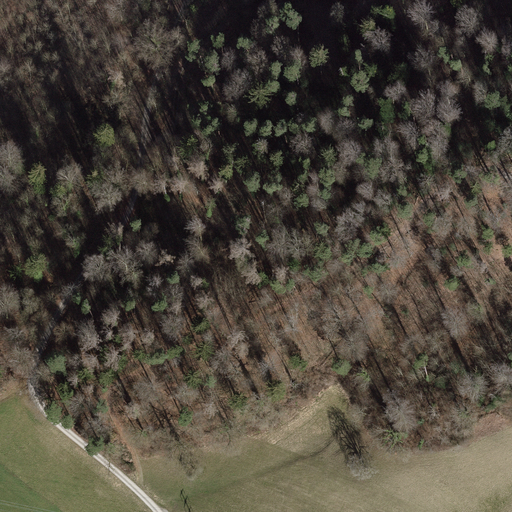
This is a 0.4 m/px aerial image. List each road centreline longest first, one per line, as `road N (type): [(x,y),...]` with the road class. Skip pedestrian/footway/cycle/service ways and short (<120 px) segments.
road 1 (track): [(187,0),(133,193),(31,369),(37,392),(74,440),(155,511)]
road 2 (track): [(144,142),(172,128),(190,59),(236,0)]
